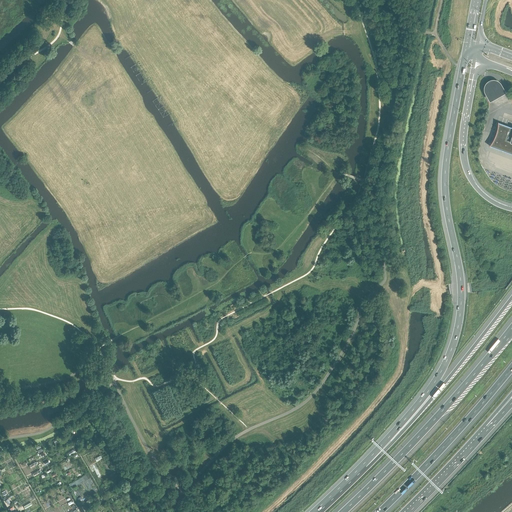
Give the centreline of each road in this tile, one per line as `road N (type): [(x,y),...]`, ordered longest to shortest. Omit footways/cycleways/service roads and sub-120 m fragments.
road 1 (motorway): [(466,47),(445,164),(461,277),(455,338),(436,380),(364,470)]
road 2 (motorway): [(511,329),(342,511)]
road 3 (motorway): [(511,298),(364,470)]
road 4 (motorway): [(379,511),(511,367)]
road 5 (motorway): [(511,208),(480,192),(466,167),(474,58)]
